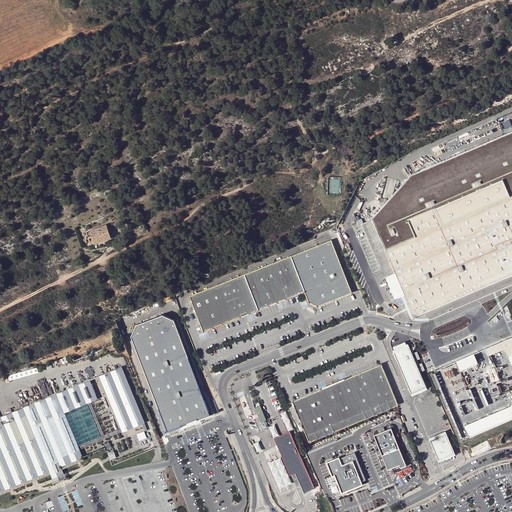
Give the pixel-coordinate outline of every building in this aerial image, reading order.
[(511,130),(412,174),(373,217),(396,273),(405,295),(413,313),(415,312),(416,315),(418,314),(419,315),(457,299),(471,293),(511,275),(511,130)] [(90,231),(92,236),(96,235),(98,241),(111,236),(109,232),(106,224),(90,231)] [(96,235),(92,236),(95,244),(112,238),(111,236),(98,241),(96,235)] [(353,292),(332,240),(291,256),(304,291),(305,291),(309,301),(319,305),(345,295),(353,292)] [(291,256),(244,274),(257,310),(276,302),(304,291),(291,256)] [(396,273),(386,277),(396,299),(402,296),(405,295),(396,273)] [(244,274),(191,295),(204,331),(226,322),(257,310),(244,274)] [(131,336),(168,432),(183,426),(183,424),(199,418),(200,419),(211,415),(174,320),(163,314),(136,324),(131,336)] [(511,365),(511,406),(464,427),(469,438),(511,419),(511,338),(485,349),(488,357),(505,349),(511,365)] [(409,346),(395,352),(412,393),(426,387),(409,346)] [(478,362),(474,353),(457,360),(461,370),(478,362)] [(382,364),(327,386),(345,427),(399,404),(382,364)] [(121,367),(99,377),(122,433),(145,423),(121,367)] [(84,457),(79,445),(65,412),(99,398),(91,379),(0,416),(0,491),(10,487),(23,482),(34,478),(50,471),(54,480),(55,482),(61,480),(67,477),(66,475),(62,466),(78,460),(84,457)] [(25,391),(29,403),(41,398),(37,386),(25,391)] [(310,441),(345,427),(327,386),(293,401),(310,441)] [(261,406),(255,409),(261,422),(266,420),(261,406)] [(294,429),(286,411),(280,414),(288,432),(294,429)] [(274,438),(280,436),(275,424),(269,427),(274,438)] [(391,429),(374,435),(388,470),(400,465),(401,468),(406,466),(391,429)] [(280,436),(274,438),(282,457),(289,475),(293,474),(295,473),(303,492),(313,488),(291,431),(283,435),(280,436)] [(446,434),(430,440),(438,460),(454,453),(446,434)] [(258,441),(253,444),(257,452),(262,450),(258,441)] [(114,451),(107,454),(109,458),(110,461),(116,458),(114,451)] [(335,476),(342,493),(363,485),(361,480),(365,479),(355,452),(341,458),(340,457),(326,462),(332,477),(335,476)] [(274,461),(269,463),(280,489),(285,487),(293,484),(289,475),(282,457),(274,461)]
